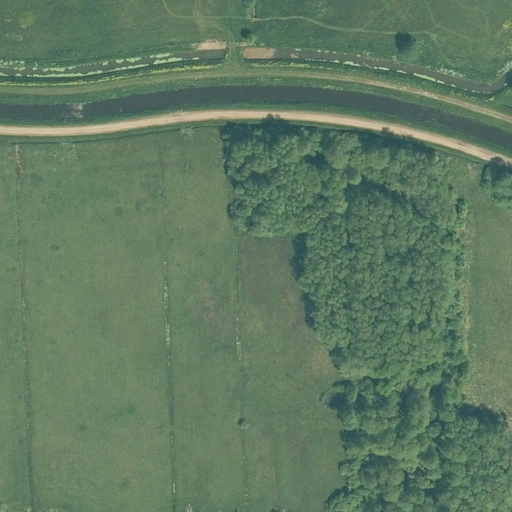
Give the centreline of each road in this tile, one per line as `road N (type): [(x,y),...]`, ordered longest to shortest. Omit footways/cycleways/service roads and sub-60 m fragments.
road 1 (track): [(0,128),(293,113),(398,127),(511,164)]
road 2 (track): [(231,72),(338,76),(511,119)]
road 3 (track): [(0,89),(83,89),(231,72)]
